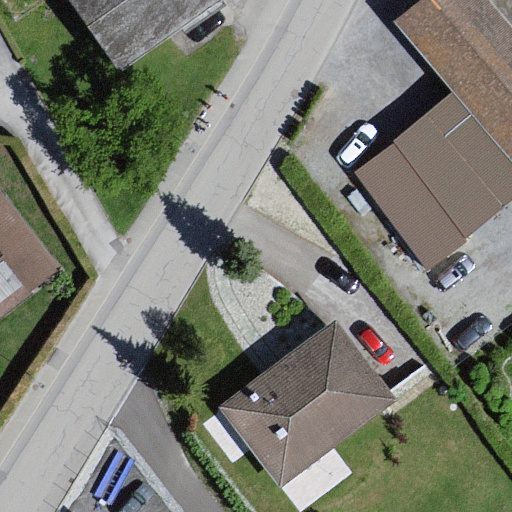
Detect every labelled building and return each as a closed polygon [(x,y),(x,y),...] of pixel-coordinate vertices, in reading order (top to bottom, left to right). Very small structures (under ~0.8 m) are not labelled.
[(206,0),(73,0),(113,61),(206,0)] [(511,28),(489,0),(421,0),(400,17),(455,86),(511,156),(511,28)] [(511,198),(511,156),(455,86),(356,166),(434,262),(511,198)] [(0,306),(53,267),(0,195),(0,306)] [(334,318),(222,399),(282,481),(394,399),(334,318)]
